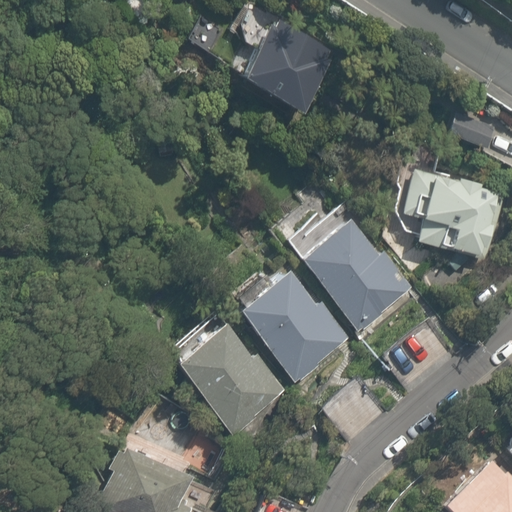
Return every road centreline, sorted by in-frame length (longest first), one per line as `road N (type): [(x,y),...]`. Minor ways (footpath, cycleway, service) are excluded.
road 1 (residential): [(511,330),(365,449),(326,511)]
road 2 (residential): [(511,73),(394,0)]
